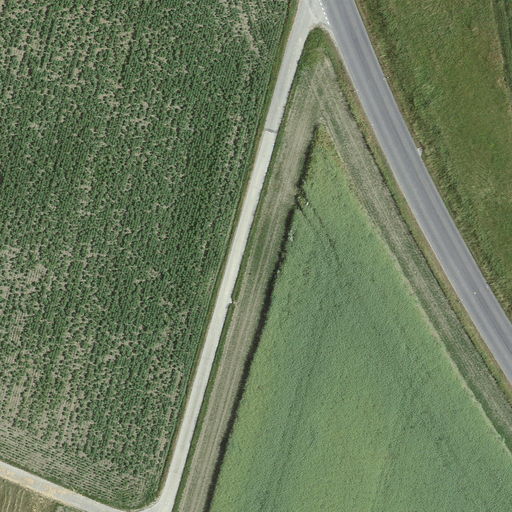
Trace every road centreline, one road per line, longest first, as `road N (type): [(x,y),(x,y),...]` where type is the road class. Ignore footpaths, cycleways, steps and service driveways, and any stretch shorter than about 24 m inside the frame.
road 1 (track): [(312,0),(159,511)]
road 2 (tertiary): [(511,352),(384,114),(339,0)]
